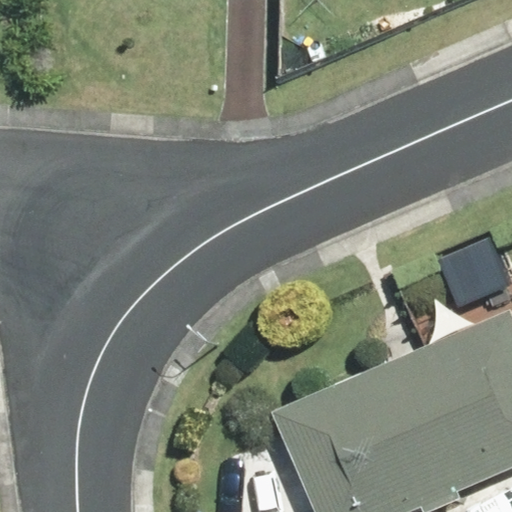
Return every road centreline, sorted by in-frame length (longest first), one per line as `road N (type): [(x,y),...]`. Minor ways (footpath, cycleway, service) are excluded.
road 1 (residential): [(145,281),(244,215),(511,100)]
road 2 (residential): [(73,511),(93,371),(145,281)]
road 3 (residential): [(0,200),(49,205),(145,281)]
